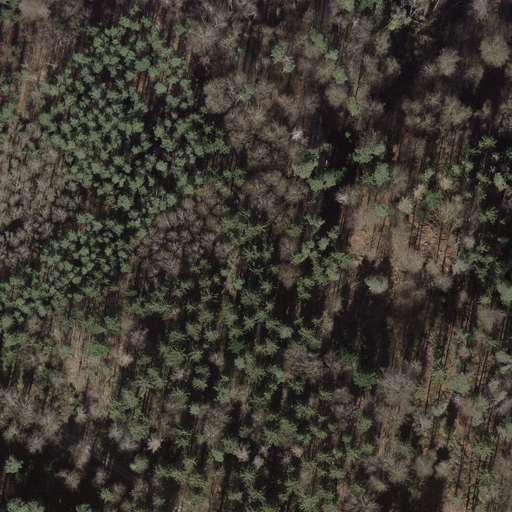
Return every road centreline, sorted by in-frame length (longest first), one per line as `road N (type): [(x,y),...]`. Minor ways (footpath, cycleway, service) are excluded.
road 1 (track): [(289,511),(278,429),(282,307),(268,239),(219,129),(135,0)]
road 2 (residential): [(0,392),(180,511)]
